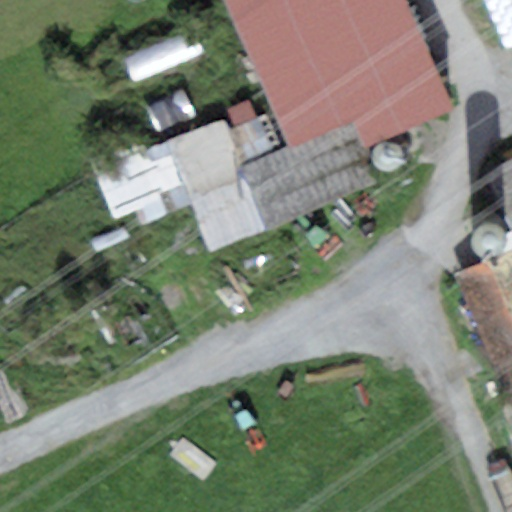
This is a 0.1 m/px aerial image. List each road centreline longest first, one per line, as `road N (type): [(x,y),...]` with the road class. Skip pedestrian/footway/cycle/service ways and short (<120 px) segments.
road 1 (track): [(0,453),(407,276),(505,511)]
road 2 (track): [(407,276),(488,83),(511,72)]
